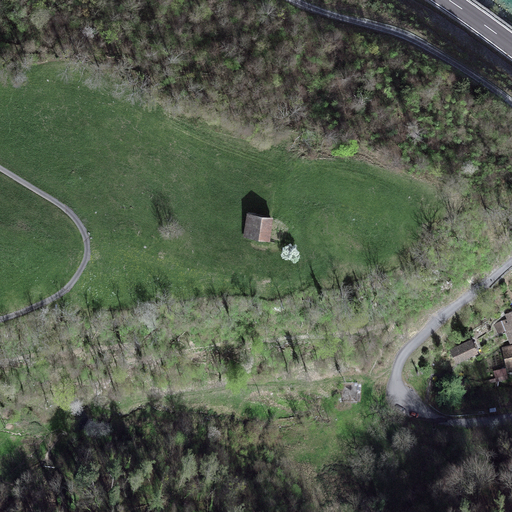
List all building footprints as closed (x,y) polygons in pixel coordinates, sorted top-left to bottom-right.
[(248,213),(244,237),(268,241),(272,218),(248,213)] [(507,329),(511,339),(511,310),(506,313),(508,318),(494,324),(498,333),(507,329)] [(452,350),(457,361),(477,351),(472,340),(452,350)] [(507,367),(511,365),(511,344),(503,347),(507,367)] [(496,371),(498,376),(509,373),(508,368),(496,371)] [(487,384),(510,378),(509,373),(498,376),(498,377),(486,380),(487,384)] [(453,382),(452,391),(463,391),(463,382),(453,382)] [(337,398),(337,403),(341,403),(358,403),(358,383),(342,383),(341,398),(337,398)]
